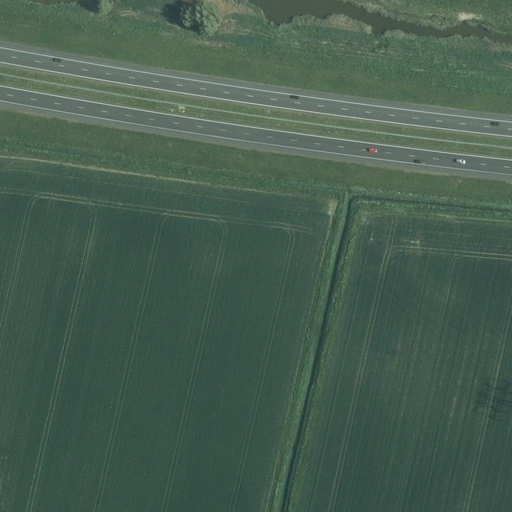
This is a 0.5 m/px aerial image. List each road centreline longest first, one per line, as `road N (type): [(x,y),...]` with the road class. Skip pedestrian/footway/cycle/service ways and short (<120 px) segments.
road 1 (motorway): [(0,96),(176,128),(511,169)]
road 2 (motorway): [(511,125),(0,53)]
